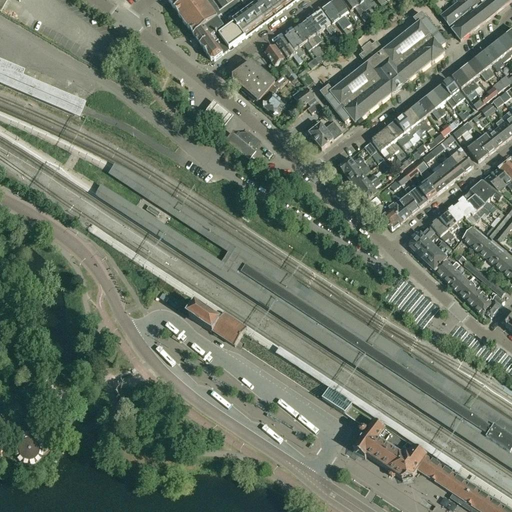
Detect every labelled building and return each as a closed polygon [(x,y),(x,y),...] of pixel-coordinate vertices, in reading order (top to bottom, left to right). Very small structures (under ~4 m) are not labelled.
[(194,38),(195,38),(201,47),(200,47),(211,62),(215,62),(223,57),(229,52),(219,37),(217,35),(229,26),(223,18),(219,13),(223,10),(227,7),(231,4),(232,3),(230,0),(219,0),(217,2),(223,9),(219,12),(211,0),(170,0),(168,2),(175,10),(174,10),(194,38)] [(235,9),(243,4),(239,0),(235,0),(233,2),(233,3),(232,3),(231,4),(235,9)] [(266,25),(276,18),(264,0),(263,1),(263,0),(256,0),(259,4),(253,8),(266,25)] [(276,18),(286,10),(279,0),(264,0),(276,18)] [(279,0),(286,10),(292,6),(297,3),(294,0),(279,0)] [(341,0),(351,13),(355,10),(364,23),(369,20),(367,17),(354,0),(341,0)] [(374,8),(368,0),(354,0),(367,17),(372,14),(369,10),(374,8)] [(370,0),(371,0),(376,0),(384,10),(388,7),(385,1),(386,1),(385,0),(383,0),(382,0),(370,0)] [(511,0),(463,0),(441,18),(461,43),(511,2),(511,0)] [(349,15),(339,1),(331,7),(347,29),(351,26),(346,20),(350,17),(349,15)] [(256,32),(266,25),(253,8),(251,4),(246,7),(249,11),(243,15),(256,32)] [(333,26),(337,23),(343,32),(347,29),(331,7),(323,13),(333,26)] [(223,18),(227,15),(223,10),(219,13),(223,18)] [(246,40),(256,32),(243,15),(240,12),(236,15),(239,18),(233,23),(246,40)] [(336,34),(331,27),(321,14),(312,21),(322,34),(326,31),(331,37),(336,34)] [(446,45),(445,44),(422,15),(414,21),(418,26),(384,53),(377,43),(372,47),(370,44),(362,50),(365,54),(360,58),(367,66),(333,94),(329,89),(321,95),(335,113),(333,115),(336,119),(339,117),(345,125),(351,120),(355,126),(368,116),(368,115),(392,97),(408,85),(408,84),(432,65),(432,66),(445,55),(440,49),(446,45)] [(312,21),(303,27),(317,47),(322,43),(318,37),(322,34),(312,21)] [(229,52),(233,49),(246,40),(233,23),(235,26),(219,37),(229,52)] [(303,27),(294,34),(304,47),(309,53),(317,47),(303,27)] [(294,34),(286,40),(303,64),(303,63),(300,59),(305,56),(300,50),(304,47),(294,34)] [(511,43),(507,37),(499,43),(511,58),(511,56),(511,43)] [(288,62),(293,58),(299,66),(303,64),(286,40),(277,46),(288,62)] [(345,46),(340,40),(337,43),(342,49),(345,46)] [(499,43),(491,49),(504,65),(511,59),(511,58),(499,43)] [(286,63),(275,48),(265,55),(275,68),(281,64),(282,66),(286,63)] [(318,67),(327,60),(323,55),(324,55),(319,48),(314,52),(319,58),(314,61),(318,67)] [(491,49),(483,55),(493,67),(492,67),(498,75),(501,72),(500,70),(503,68),(502,66),(504,65),(491,49)] [(489,70),(492,67),(493,67),(483,55),(476,61),(489,78),(486,81),(487,82),(494,77),(489,70)] [(312,71),(318,67),(314,61),(308,66),(312,71)] [(476,61),(468,67),(477,79),(481,76),(486,83),(487,82),(486,81),(489,78),(476,61)] [(253,65),(252,64),(233,78),(232,83),(257,104),(275,84),(253,65)] [(292,70),(288,66),(282,71),(285,75),(286,74),(291,70),(292,70)] [(468,67),(460,74),(474,91),(475,92),(479,89),(476,85),(479,82),(477,79),(468,67)] [(300,80),(305,76),(310,73),(306,68),(303,71),(296,76),(297,77),(300,80)] [(291,70),(286,74),(289,79),(294,75),(291,70)] [(452,80),(461,91),(467,98),(475,92),(474,91),(460,74),(452,80)] [(279,81),(273,87),(277,91),(288,81),(283,77),(279,81)] [(505,89),(511,85),(508,81),(506,77),(500,82),(505,89)] [(459,93),(450,82),(442,88),(457,107),(465,101),(459,93)] [(493,89),(498,95),(505,89),(500,82),(493,88),(493,89)] [(305,88),(293,97),(295,101),(302,109),(310,103),(312,107),(317,103),(315,100),(314,100),(308,91),(305,88)] [(442,88),(434,94),(443,106),(447,103),(453,110),(457,107),(442,88)] [(488,96),(491,100),(498,95),(493,89),(487,94),(488,96)] [(511,100),(506,93),(500,98),(504,104),(504,105),(505,105),(511,100)] [(434,94),(427,100),(438,115),(441,119),(446,116),(440,108),(443,106),(434,94)] [(273,96),(264,106),(264,109),(274,118),(278,118),(287,108),(278,100),(273,96)] [(488,96),(481,101),(484,106),(491,100),(488,96)] [(477,112),(483,107),(484,106),(481,101),(478,97),(471,102),(477,112)] [(497,110),(504,105),(504,104),(500,98),(493,104),(497,110)] [(427,100),(419,106),(428,118),(432,114),(437,119),(438,118),(437,116),(438,115),(427,100)] [(232,116),(213,101),(204,112),(224,127),(232,116)] [(318,104),(309,111),(313,116),(317,112),(321,117),(326,113),(318,104)] [(497,113),(493,109),(491,105),(481,112),(487,120),(497,113)] [(419,106),(411,112),(423,127),(425,129),(424,130),(426,132),(427,133),(431,131),(424,121),(428,118),(419,106)] [(411,112),(404,118),(416,134),(420,131),(422,135),(426,132),(424,130),(425,129),(423,127),(411,112)] [(458,116),(463,122),(467,120),(462,113),(458,116)] [(511,133),(511,114),(511,113),(502,120),(504,123),(511,133)] [(404,118),(396,125),(407,139),(410,142),(414,139),(412,137),(416,134),(404,118)] [(334,143),(343,136),(334,124),(325,132),(318,123),(313,127),(307,132),(310,136),(309,136),(322,152),(334,143)] [(458,128),(457,127),(454,123),(448,128),(452,133),(458,128)] [(500,130),(497,132),(505,144),(511,138),(511,133),(504,123),(498,128),(500,130)] [(396,125),(388,131),(400,146),(401,148),(405,145),(406,145),(410,142),(407,139),(396,125)] [(473,130),(468,125),(465,128),(469,133),(473,130)] [(448,128),(446,126),(442,129),(443,130),(440,134),(441,135),(444,138),(448,136),(452,133),(448,128)] [(458,141),(468,133),(464,127),(453,136),(458,141)] [(388,131),(380,137),(395,155),(399,152),(396,149),(400,146),(388,131)] [(492,133),(486,137),(496,151),(505,144),(497,132),(493,135),(492,133)] [(235,136),(229,144),(248,160),(255,153),(254,152),(260,146),(257,143),(259,142),(249,134),(241,135),(237,138),(235,136)] [(437,146),(442,142),(445,140),(444,138),(441,135),(438,138),(433,142),(437,146)] [(486,137),(482,141),(479,136),(474,140),(488,158),(496,151),(486,137)] [(373,143),(382,154),(385,159),(389,156),(391,159),(395,155),(380,137),(373,143)] [(452,137),(441,146),(445,150),(453,143),(459,150),(461,149),(455,142),(452,137)] [(472,148),(468,152),(478,165),(488,158),(474,140),(468,144),(472,148)] [(431,151),(437,146),(433,142),(428,146),(431,151)] [(370,145),(366,149),(372,157),(377,153),(370,145)] [(417,151),(421,156),(428,151),(424,146),(417,151)] [(441,146),(432,153),(436,158),(445,150),(441,146)] [(383,162),(377,153),(372,157),(379,166),(380,165),(383,162)] [(432,153),(423,161),(427,165),(436,158),(432,153)] [(474,169),(463,155),(459,158),(457,156),(452,160),(465,176),(474,169)] [(350,160),(339,170),(346,179),(364,164),(365,163),(361,158),(355,163),(353,164),(350,160)] [(410,159),(403,165),(406,169),(413,163),(410,159)] [(452,160),(443,167),(456,183),(465,176),(452,160)] [(428,169),(422,162),(415,168),(418,172),(419,173),(421,175),(428,169)] [(511,164),(511,163),(499,172),(511,182),(511,164)] [(346,179),(353,187),(364,178),(361,173),(367,168),(364,164),(346,179)] [(403,165),(397,170),(400,174),(406,169),(403,165)] [(511,424),(474,399),(402,351),(182,207),(144,182),(115,166),(110,175),(229,255),(222,264),(102,186),(95,197),(378,383),(443,426),(511,471),(511,424)] [(445,169),(436,176),(447,190),(456,183),(443,167),(445,169)] [(419,173),(418,172),(415,168),(406,175),(410,180),(419,173)] [(511,182),(499,172),(493,176),(498,184),(501,182),(506,188),(511,182)] [(406,175),(397,182),(401,187),(410,180),(410,181),(410,180),(406,175)] [(436,176),(427,183),(438,197),(447,190),(436,176)] [(485,182),(498,193),(506,188),(501,182),(498,184),(493,176),(485,182)] [(353,187),(359,196),(378,181),(374,177),(367,182),(364,178),(353,187)] [(366,205),(378,195),(374,191),(381,185),(378,181),(359,196),(366,205)] [(397,182),(390,188),(394,193),(401,187),(397,182)] [(427,183),(418,190),(429,204),(438,197),(427,183)] [(502,200),(483,184),(476,190),(489,201),(490,202),(491,202),(494,200),(499,204),(502,200)] [(418,190),(413,194),(409,189),(405,192),(409,197),(419,211),(429,204),(418,190)] [(476,190),(469,196),(490,215),(490,214),(493,216),(497,212),(487,205),(490,202),(489,201),(476,190)] [(469,196),(463,201),(468,207),(470,206),(475,213),(478,214),(479,216),(478,217),(480,219),(481,220),(485,216),(488,218),(490,215),(469,196)] [(382,201),(379,197),(369,205),(373,211),(381,204),(380,203),(382,201)] [(404,204),(401,206),(410,218),(419,211),(409,197),(403,202),(404,204)] [(463,201),(454,208),(464,220),(466,221),(471,217),(477,223),(481,220),(480,219),(478,217),(479,216),(478,214),(475,213),(470,206),(468,207),(463,201)] [(389,208),(392,212),(391,212),(402,225),(410,218),(401,206),(400,207),(398,203),(394,206),(393,205),(389,208)] [(468,234),(459,225),(464,220),(454,208),(447,214),(457,226),(466,237),(468,234)] [(391,212),(380,221),(393,232),(402,225),(391,212)] [(457,231),(464,239),(466,237),(457,226),(447,214),(439,221),(449,233),(452,236),(457,231)] [(504,218),(500,223),(504,226),(509,221),(504,218)] [(441,240),(445,243),(449,240),(451,242),(454,239),(452,236),(449,233),(439,221),(431,228),(441,240)] [(493,229),(492,230),(498,234),(504,226),(500,223),(494,230),(493,229)] [(410,250),(415,254),(416,255),(434,235),(429,229),(425,232),(428,235),(424,239),(420,236),(410,247),(410,250)] [(464,239),(462,241),(470,248),(480,234),(476,230),(475,232),(472,230),(468,234),(466,237),(464,239)] [(492,230),(487,236),(486,236),(492,241),(498,234),(492,230)] [(500,245),(509,234),(504,230),(495,241),(500,245)] [(470,248),(478,254),(487,242),(485,241),(487,239),(480,234),(470,248)] [(436,243),(438,240),(439,240),(434,235),(416,255),(422,261),(434,249),(431,245),(434,242),(436,243)] [(478,254),(486,261),(497,247),(492,243),(490,245),(487,242),(478,254)] [(441,248),(437,251),(434,249),(422,261),(429,267),(447,247),(442,243),(439,246),(441,248)] [(449,255),(452,252),(447,247),(429,267),(436,274),(446,263),(445,262),(447,260),(444,258),(447,254),(449,255)] [(486,261),(494,267),(503,256),(501,254),(503,252),(497,247),(486,261)] [(494,267),(501,274),(511,262),(503,256),(494,267)] [(462,258),(459,263),(463,266),(467,262),(462,258)] [(501,274),(509,280),(511,277),(511,262),(501,274)] [(436,274),(444,281),(458,266),(456,264),(452,268),(446,263),(436,274)] [(455,272),(460,267),(458,266),(444,281),(451,288),(461,277),(455,272)] [(451,288),(459,295),(469,284),(468,284),(461,277),(451,288)] [(471,281),(468,284),(469,284),(459,295),(466,302),(476,291),(474,289),(476,287),(474,286),(475,286),(471,281)] [(489,289),(493,292),(497,288),(493,284),(489,289)] [(156,289),(144,292),(149,307),(161,303),(156,289)] [(466,302),(474,309),(486,296),(483,293),(481,295),(476,291),(466,302)] [(505,295),(501,291),(497,295),(502,299),(505,295)] [(489,303),(486,300),(488,298),(486,296),(474,309),(483,317),(485,315),(495,304),(493,301),(496,297),(493,295),(491,298),(491,301),(489,303)] [(485,315),(491,321),(504,304),(496,297),(493,301),(495,304),(485,315)] [(189,318),(188,318),(196,323),(204,328),(211,333),(212,334),(213,334),(219,338),(227,343),(235,348),(240,340),(241,338),(246,330),(247,329),(239,324),(231,319),(225,315),(222,320),(220,322),(219,322),(211,317),(204,312),(195,307),(189,318)] [(497,325),(505,317),(502,314),(494,322),(497,325)] [(336,411),(334,413),(352,425),(354,426),(355,423),(368,431),(368,432),(364,429),(361,429),(359,433),(360,435),(364,438),(354,453),(359,456),(360,457),(365,460),(367,458),(389,472),(388,472),(390,473),(389,474),(390,477),(392,479),(395,478),(396,477),(403,481),(403,484),(406,483),(411,482),(413,482),(412,479),(415,476),(417,472),(478,511),(511,511),(511,503),(460,470),(411,437),(406,444),(384,429),(386,427),(389,422),(439,349),(436,347),(432,345),(427,341),(379,416),(376,420),(374,423),(373,423),(349,408),(341,403),(338,408),(336,411)] [(321,401),(336,411),(338,408),(341,403),(346,406),(349,408),(373,423),(374,423),(376,420),(352,404),(346,400),(333,392),(329,389),(322,400),(321,401)] [(19,434),(19,436),(21,447),(20,451),(21,456),(24,459),(29,460),(33,459),(36,456),(37,451),(36,447),(33,444),(32,444),(30,434),(25,435),(24,431),(18,432),(19,434)] [(356,461),(336,491),(368,511),(464,511),(427,487),(424,492),(419,488),(412,498),(356,461)]
